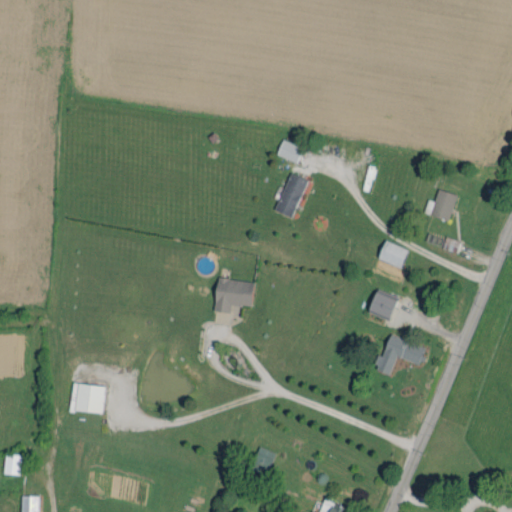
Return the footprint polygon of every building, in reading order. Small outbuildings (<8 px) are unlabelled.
[(271,150),(290,159),(296,144),(277,135),(271,150)] [(302,176),(285,169),(269,207),(286,214),(302,176)] [(423,196),(418,209),(442,217),(451,190),(433,185),(429,198),(423,196)] [(439,245),(451,249),(454,238),(443,234),(439,245)] [(394,264),(402,246),(379,236),(371,255),(394,264)] [(245,303),(247,277),(210,274),(208,308),(225,309),(225,301),(245,303)] [(361,308),(382,317),(392,294),(371,285),(361,308)] [(420,344),(386,330),(371,366),(384,371),(392,351),(413,360),(420,344)] [(63,406),(96,411),(100,383),(67,378),(63,406)] [(270,449),(254,442),(244,465),(259,472),(270,449)] [(0,470),(15,471),(16,451),(0,450),(0,470)] [(32,511),(33,492),(16,492),(15,510),(32,511)] [(340,511),(343,502),(317,496),(313,511),(340,511)]
